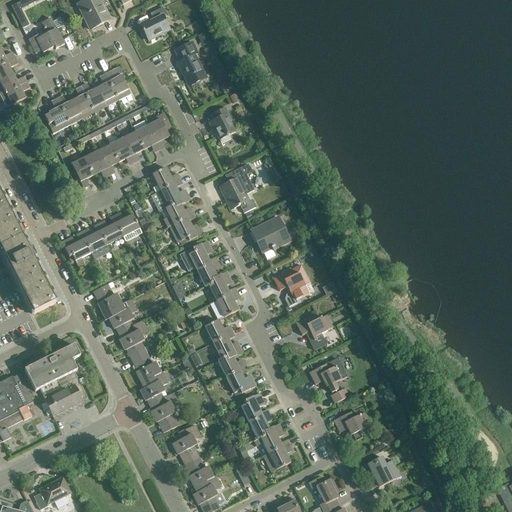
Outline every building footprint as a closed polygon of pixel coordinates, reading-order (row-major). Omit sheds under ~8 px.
[(23,0),(10,6),(22,30),(30,26),(23,9),(37,3),(35,0),(23,0)] [(86,22),(91,31),(111,21),(104,7),(103,8),(98,0),(88,0),(79,5),(87,22),(86,22)] [(140,26),(148,42),(169,31),(163,19),(167,18),(162,8),(150,14),(154,21),(149,23),(148,22),(140,26)] [(56,21),(53,23),(51,19),(41,24),(47,36),(39,40),(37,36),(28,41),(36,55),(42,52),(43,55),(54,49),(56,51),(64,47),(56,30),(60,28),(56,21)] [(108,33),(116,29),(113,22),(105,25),(108,33)] [(207,33),(200,35),(205,47),(212,44),(207,33)] [(178,50),(180,55),(183,61),(177,64),(181,72),(183,71),(190,86),(205,78),(194,56),(197,54),(192,43),(178,50)] [(0,51),(0,66),(15,59),(12,53),(4,58),(0,51)] [(0,66),(0,81),(12,75),(9,69),(18,65),(15,59),(0,66)] [(119,68),(105,75),(119,102),(131,95),(121,75),(123,74),(119,68)] [(0,81),(0,94),(1,96),(28,83),(25,77),(16,82),(12,75),(0,81)] [(105,87),(98,91),(106,108),(119,102),(105,75),(100,78),(105,87)] [(28,83),(1,96),(7,109),(25,100),(22,93),(31,89),(28,83)] [(87,84),(81,88),(94,114),(106,108),(98,91),(92,94),(87,84)] [(80,99),(73,103),(82,120),(94,114),(81,88),(76,90),(80,99)] [(238,94),(232,96),(234,105),(241,103),(238,94)] [(63,97),(57,100),(70,126),(82,120),(73,103),(68,106),(63,97)] [(70,126),(57,100),(51,103),(56,112),(45,118),(49,125),(53,135),(70,126)] [(149,106),(139,111),(141,115),(151,110),(149,106)] [(211,123),(219,141),(234,133),(226,116),(228,115),(225,109),(211,116),(214,122),(211,123)] [(139,111),(127,117),(129,121),(141,115),(139,111)] [(155,123),(147,127),(156,144),(169,137),(165,130),(170,127),(164,114),(153,119),(155,123)] [(127,117),(114,124),(116,128),(129,121),(127,117)] [(114,124),(101,130),(103,134),(116,128),(114,124)] [(147,127),(135,134),(143,151),(156,144),(147,127)] [(101,130),(89,136),(91,140),(103,134),(101,130)] [(135,134),(122,140),(131,157),(143,151),(135,134)] [(89,136),(76,143),(78,146),(91,140),(89,136)] [(122,140),(110,147),(118,164),(131,157),(122,140)] [(63,149),(65,153),(78,146),(76,143),(63,149)] [(110,147),(97,153),(106,170),(118,164),(110,147)] [(97,153),(84,160),(93,177),(106,170),(97,153)] [(93,177),(84,160),(72,166),(81,183),(93,177)] [(245,195),(253,190),(249,182),(247,184),(243,176),(250,172),(247,165),(226,176),(230,183),(219,188),(225,199),(227,198),(233,210),(240,206),(244,214),(256,208),(253,202),(249,200),(248,201),(245,195)] [(152,189),(155,195),(169,187),(170,191),(175,188),(175,189),(182,185),(177,174),(170,178),(166,169),(152,176),(157,187),(152,189)] [(163,211),(165,210),(168,208),(174,205),(175,208),(180,206),(190,201),(185,191),(178,194),(175,189),(175,188),(170,191),(169,187),(155,195),(163,211)] [(0,195),(0,251),(6,262),(32,316),(55,304),(0,195)] [(167,229),(168,228),(182,221),(184,224),(188,222),(195,219),(190,208),(183,212),(180,206),(175,208),(174,205),(168,208),(165,210),(168,217),(163,220),(167,229)] [(110,219),(113,226),(113,225),(116,231),(119,229),(123,238),(126,244),(126,243),(142,235),(142,236),(142,235),(132,216),(124,220),(120,214),(110,219)] [(277,219),(251,232),(256,243),(257,243),(263,255),(267,261),(275,257),(272,250),(279,247),(280,248),(290,243),(277,219)] [(182,221),(168,228),(177,245),(179,243),(181,246),(203,235),(198,224),(191,228),(188,222),(184,224),(182,221)] [(93,227),(97,234),(100,239),(103,237),(107,246),(123,238),(119,229),(116,231),(113,225),(113,226),(108,228),(104,222),(93,227)] [(77,236),(81,242),(84,247),(87,246),(91,254),(94,261),(111,253),(107,246),(103,237),(100,239),(97,234),(92,237),(88,230),(77,236)] [(81,242),(75,245),(72,238),(61,244),(69,259),(72,257),(78,269),(85,266),(81,259),(91,254),(87,246),(84,247),(81,242)] [(188,252),(179,256),(180,257),(181,257),(188,272),(187,273),(188,273),(195,269),(197,272),(205,267),(204,265),(209,262),(206,256),(213,253),(207,243),(192,250),(194,253),(190,255),(188,252)] [(205,288),(208,287),(208,286),(213,283),(212,280),(217,278),(214,272),(221,269),(215,258),(209,262),(204,265),(205,267),(197,272),(205,288)] [(293,269),(273,280),(279,292),(285,289),(288,287),(290,291),(287,293),(284,301),(288,308),(290,307),(297,304),(296,301),(297,301),(300,299),(309,295),(305,287),(310,284),(304,272),(297,276),(293,269)] [(208,287),(216,302),(225,298),(223,295),(228,293),(228,292),(226,287),(232,284),(227,273),(217,278),(212,280),(213,283),(208,286),(208,287)] [(327,294),(337,290),(334,283),(324,288),(327,294)] [(121,305),(122,305),(116,295),(113,296),(108,285),(93,292),(99,304),(97,305),(105,322),(107,321),(108,320),(110,319),(124,312),(121,305)] [(210,305),(218,321),(224,318),(224,319),(238,312),(234,303),(240,300),(235,289),(228,292),(228,293),(223,295),(225,298),(216,302),(210,305)] [(131,300),(122,305),(121,305),(124,312),(110,319),(108,320),(114,330),(115,329),(121,340),(135,333),(133,327),(130,328),(128,323),(133,320),(131,315),(137,312),(131,300)] [(301,337),(309,333),(310,336),(308,338),(314,351),(326,345),(321,335),(332,329),(326,317),(319,320),(316,314),(295,324),(301,337)] [(204,328),(212,344),(221,339),(223,343),(228,340),(228,341),(235,337),(229,326),(222,330),(218,321),(204,328)] [(135,333),(121,340),(119,341),(124,352),(126,351),(132,361),(146,354),(141,343),(144,342),(141,336),(148,333),(142,322),(133,327),(135,333)] [(345,322),(338,325),(341,330),(348,327),(345,322)] [(212,344),(220,360),(226,357),(227,360),(232,358),(243,353),(237,343),(231,346),(228,341),(228,340),(223,343),(221,339),(212,344)] [(46,360),(23,372),(34,393),(39,391),(44,402),(43,402),(52,418),(81,403),(81,402),(88,399),(69,363),(74,360),(80,357),(74,346),(46,360)] [(135,374),(143,390),(145,389),(156,384),(153,378),(160,374),(156,366),(153,367),(146,354),(132,361),(137,373),(135,374)] [(217,361),(225,378),(234,374),(236,377),(241,374),(241,375),(248,371),(242,360),(235,364),(232,358),(227,360),(226,357),(220,360),(217,361)] [(328,388),(331,394),(338,391),(334,383),(346,377),(340,366),(339,366),(336,360),(309,374),(315,386),(325,381),(328,388)] [(147,401),(152,412),(167,405),(164,399),(161,400),(159,395),(164,393),(162,387),(168,384),(162,372),(160,374),(153,378),(156,384),(145,389),(143,390),(141,391),(139,392),(145,402),(147,401)] [(234,374),(225,378),(233,394),(239,391),(240,395),(255,387),(250,377),(243,380),(241,375),(241,374),(236,377),(234,374)] [(32,404),(23,388),(17,376),(11,379),(11,378),(0,383),(0,430),(0,431),(0,445),(10,440),(6,431),(23,422),(18,411),(32,404)] [(331,397),(334,405),(349,398),(346,392),(341,392),(331,397)] [(167,405),(152,412),(150,413),(156,424),(158,423),(163,434),(177,427),(172,416),(175,414),(172,409),(179,405),(173,394),(164,399),(167,405)] [(240,408),(248,424),(257,420),(256,417),(261,414),(258,409),(264,405),(259,394),(244,402),(246,405),(240,408)] [(248,424),(256,440),(257,441),(260,439),(266,435),(265,433),(269,430),(266,425),(273,422),(267,411),(261,414),(256,417),(257,420),(248,424)] [(333,422),(340,434),(349,429),(355,442),(362,438),(359,432),(370,426),(364,414),(357,417),(354,411),(333,422)] [(263,444),(268,455),(277,450),(276,447),(281,445),(280,445),(278,439),(284,436),(279,425),(269,430),(265,433),(266,435),(260,439),(257,441),(256,440),(253,442),(256,447),(263,444)] [(179,455),(184,466),(199,458),(194,448),(197,447),(194,441),(200,438),(195,426),(184,431),(185,433),(179,436),(181,441),(171,446),(177,456),(179,455)] [(277,450),(268,455),(264,457),(272,473),(290,464),(286,455),(292,452),(287,441),(280,445),(281,445),(276,447),(277,450)] [(188,478),(196,494),(198,493),(198,494),(208,488),(206,483),(213,479),(213,478),(208,468),(205,470),(199,458),(184,466),(190,477),(188,478)] [(366,465),(378,488),(400,477),(391,461),(385,465),(381,458),(366,465)] [(247,471),(237,476),(244,490),(254,485),(247,471)] [(198,493),(196,494),(192,496),(198,507),(199,506),(202,511),(215,511),(220,510),(214,499),(218,497),(215,492),(221,489),(215,477),(213,478),(213,479),(206,483),(208,488),(198,494),(198,493)] [(34,498),(40,511),(48,507),(48,505),(70,494),(63,479),(40,491),(41,494),(34,498)] [(321,508),(322,511),(325,511),(339,505),(336,499),(338,498),(333,489),(335,487),(331,480),(321,485),(318,479),(308,484),(311,490),(316,488),(325,506),(321,508)] [(511,511),(511,487),(510,489),(508,485),(497,491),(507,511),(511,511)] [(276,511),(299,511),(293,499),(285,503),(286,505),(276,510),(276,511)] [(32,511),(27,502),(20,505),(18,511),(15,511),(6,509),(6,511),(3,511),(1,511),(0,511),(32,511)]
